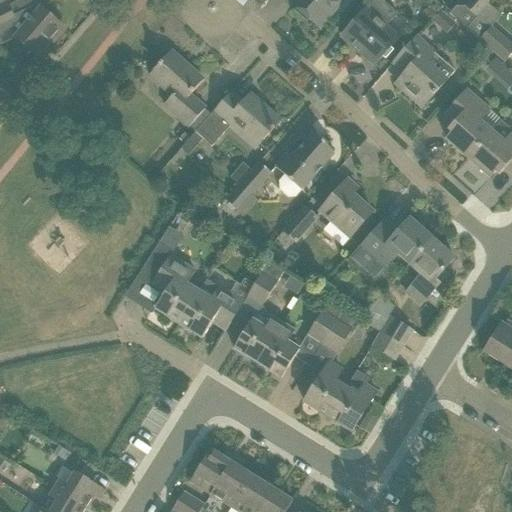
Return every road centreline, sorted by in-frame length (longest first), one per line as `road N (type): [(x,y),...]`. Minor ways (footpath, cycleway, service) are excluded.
road 1 (residential): [(509,257),(248,14),(213,0)]
road 2 (residential): [(214,384),(365,490)]
road 3 (residential): [(133,511),(214,384)]
road 4 (residential): [(432,378),(509,257)]
road 5 (residential): [(365,490),(432,378)]
